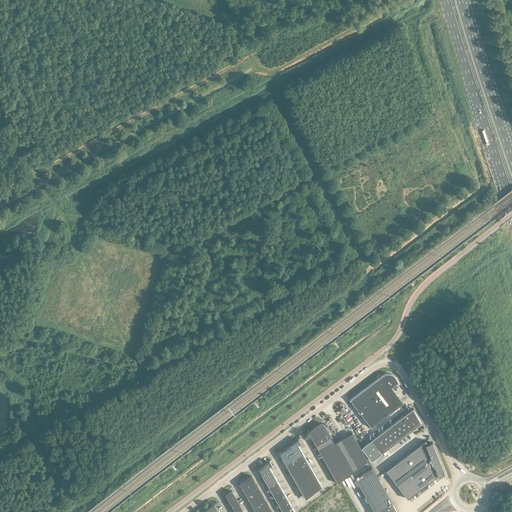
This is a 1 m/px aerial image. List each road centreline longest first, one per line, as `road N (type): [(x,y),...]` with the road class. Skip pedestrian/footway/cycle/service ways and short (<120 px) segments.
road 1 (unclassified): [(461,480),(398,370),(383,363),(186,511)]
road 2 (track): [(0,205),(270,59)]
road 3 (trunk): [(445,0),(511,212)]
road 4 (trunk): [(511,159),(461,0)]
